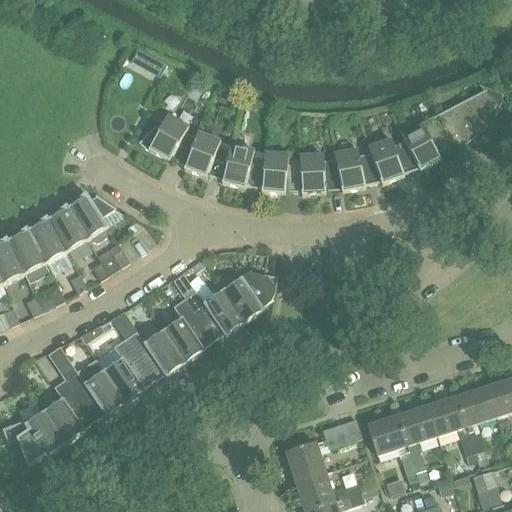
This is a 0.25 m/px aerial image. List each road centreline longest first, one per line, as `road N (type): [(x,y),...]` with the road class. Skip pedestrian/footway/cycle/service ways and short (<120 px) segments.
road 1 (residential): [(229,431),(446,274)]
road 2 (residential): [(0,367),(151,276),(199,222)]
road 3 (residential): [(418,217),(289,237),(199,222)]
road 4 (residential): [(332,398),(511,343)]
road 5 (residential): [(105,511),(229,431)]
road 6 (residential): [(199,222),(86,161)]
